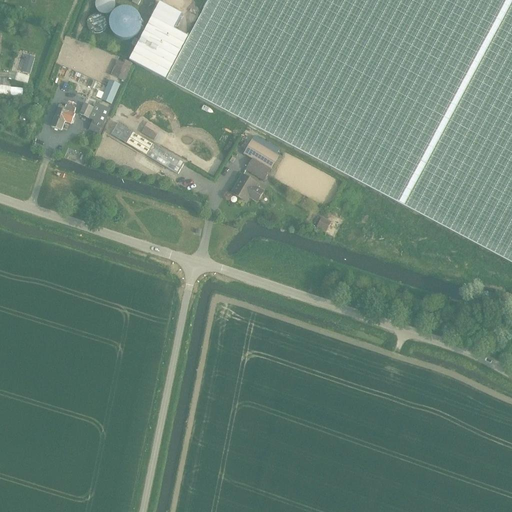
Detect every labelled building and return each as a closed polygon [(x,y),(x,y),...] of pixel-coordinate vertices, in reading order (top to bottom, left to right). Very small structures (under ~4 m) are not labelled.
[(159,3),(129,61),(167,81),(166,81),(511,264),(511,0),(209,0),(192,32),(189,37),(173,29),(181,15),(159,3)] [(146,28),(130,5),(110,18),(126,42),(146,28)] [(27,56),(22,73),(30,75),(35,58),(27,56)] [(118,61),(111,76),(125,82),(132,64),(124,60),(122,63),(118,61)] [(0,78),(0,80),(0,86),(10,87),(10,82),(7,82),(7,79),(0,78)] [(109,81),(101,100),(111,104),(120,86),(109,81)] [(79,115),(88,119),(93,108),(84,104),(79,115)] [(59,106),(51,127),(61,131),(65,122),(71,124),(75,114),(73,114),(75,109),(66,106),(65,108),(59,106)] [(89,130),(98,134),(102,125),(93,121),(89,130)] [(184,163),(118,124),(111,135),(178,175),(184,163)] [(154,142),(158,133),(145,127),(141,135),(154,142)] [(264,181),(278,156),(252,140),(244,154),(252,159),(245,170),(264,181)] [(263,192),(254,187),(256,184),(243,175),(232,193),(246,202),(249,197),(257,202),(263,192)] [(319,227),(326,231),(330,223),(323,219),(319,227)]
